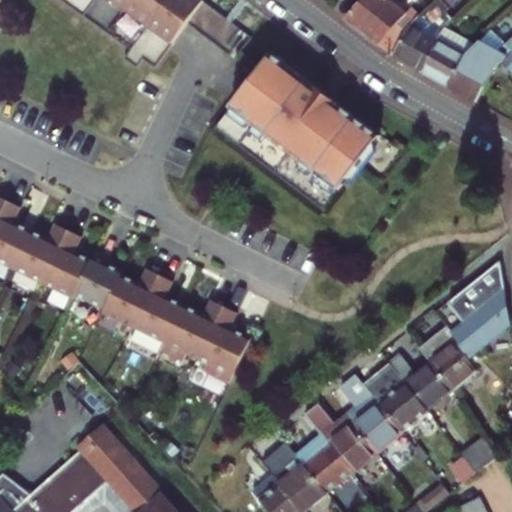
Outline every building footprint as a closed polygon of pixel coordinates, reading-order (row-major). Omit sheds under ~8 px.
[(56,0),(128,51),(122,59),(135,69),(141,61),(153,69),(201,0),(56,0)] [(361,0),(344,20),(393,58),(403,40),(394,31),(407,15),(396,3),(398,0),(361,0)] [(421,73),(438,41),(434,37),(453,19),(446,12),(452,5),(447,0),(435,0),(415,19),(403,40),(393,58),(421,73)] [(453,27),(438,41),(421,73),(448,88),(467,55),(458,50),(458,46),(467,34),(453,27)] [(458,50),(467,55),(480,42),(467,34),(458,46),(458,50)] [(467,55),(448,88),(476,104),(494,71),(511,51),(511,37),(495,54),(481,41),(480,42),(467,55)] [(258,127),(268,134),(305,162),(359,118),(272,53),(233,108),(252,123),(258,127)] [(248,129),(252,123),(233,108),(228,114),(248,129)] [(252,123),(248,129),(228,114),(217,129),(285,179),(299,167),(305,162),(268,134),(263,140),(254,133),(258,127),(252,123)] [(263,140),(268,134),(258,127),(254,133),(263,140)] [(378,152),(376,141),(343,185),(354,184),(378,152)] [(314,169),(305,162),(299,167),(310,175),(314,169)] [(319,172),(314,169),(310,175),(299,167),(285,180),(325,209),(340,188),(338,187),(333,192),(314,177),(319,172)] [(333,192),(338,187),(319,172),(314,177),(333,192)] [(0,261),(74,297),(75,294),(105,309),(104,312),(124,322),(155,287),(167,277),(147,268),(140,282),(122,273),(123,270),(93,256),(91,259),(75,251),(82,236),(56,223),(49,238),(13,220),(20,206),(0,196),(0,261)] [(456,339),(472,365),(511,335),(511,330),(499,313),(509,306),(503,269),(451,307),(465,327),(453,336),(456,339)] [(167,277),(155,287),(124,322),(164,342),(161,349),(183,360),(187,352),(211,364),(207,371),(230,382),(252,337),(230,326),(237,312),(212,299),(205,314),(166,295),(173,281),(167,277)] [(499,313),(511,330),(511,322),(509,306),(499,313)] [(419,348),(429,361),(456,339),(453,336),(447,327),(419,348)] [(452,392),(477,372),(472,365),(456,339),(429,361),(452,392)] [(398,374),(404,382),(414,374),(399,354),(388,362),(398,374)] [(414,374),(404,382),(428,412),(452,392),(429,361),(414,374)] [(398,374),(388,362),(363,383),(371,392),(373,395),(398,374)] [(363,383),(355,372),(340,385),(356,405),(346,413),(355,423),(378,453),(403,432),(379,402),(373,395),(371,392),(363,383)] [(404,382),(398,374),(373,395),(379,402),(404,382)] [(404,382),(379,402),(403,432),(428,412),(404,382)] [(355,423),(346,413),(334,424),(318,404),(305,414),(321,435),(328,445),(352,474),(378,453),(355,423)] [(164,490),(103,423),(76,446),(80,450),(31,493),(3,473),(0,475),(0,511),(75,511),(108,482),(134,511),(179,511),(162,492),(164,490)] [(328,445),(321,435),(296,456),(303,464),(328,445)] [(477,473),(500,456),(485,436),(462,454),(464,457),(477,473)] [(260,462),(271,477),(278,484),(303,464),(296,456),(293,451),(286,442),(260,462)] [(328,445),(303,464),(327,495),(352,474),(328,445)] [(452,467),(465,482),(477,474),(464,457),(452,467)] [(303,464),(278,484),(300,511),(305,511),(327,495),(303,464)] [(252,493),(259,501),(260,500),(278,484),(271,477),(252,493)] [(134,511),(108,482),(75,511),(94,511),(103,504),(110,511),(134,511)] [(300,511),(278,484),(260,500),(262,503),(269,511),(300,511)] [(449,494),(442,484),(421,500),(429,510),(449,494)] [(478,497),(453,511),(479,511),(484,510),(478,497)]
